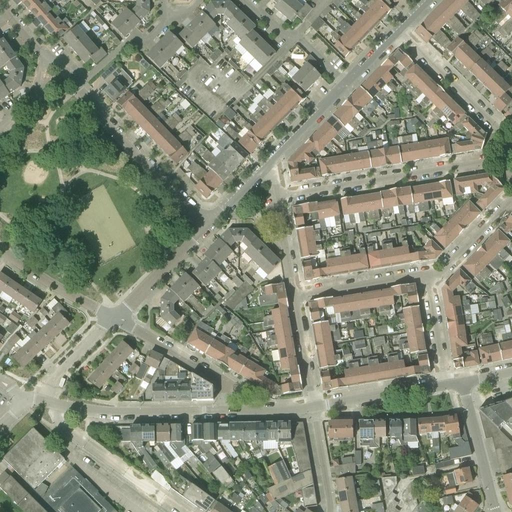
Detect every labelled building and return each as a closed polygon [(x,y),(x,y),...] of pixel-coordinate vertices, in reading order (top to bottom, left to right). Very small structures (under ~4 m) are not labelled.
[(29,10),(40,0),(25,0),(22,3),(29,10)] [(36,17),(48,7),(55,1),(54,0),(48,0),(47,0),(40,0),(29,10),(29,11),(30,11),(36,17)] [(280,0),(278,4),(277,4),(274,7),(283,15),(295,0),(293,0),(280,0)] [(295,0),(283,15),(291,22),(297,15),(302,20),(312,8),(305,3),(302,7),(295,0)] [(340,0),(334,0),(332,2),(339,10),(343,6),(339,2),(340,0)] [(386,15),(371,0),(370,0),(368,3),(365,0),(361,0),(360,2),(362,3),(380,21),(386,15)] [(371,0),(386,15),(387,16),(394,8),(386,0),(371,0)] [(477,19),(457,0),(446,0),(445,2),(456,13),(460,9),(466,15),(466,14),(474,22),(477,19)] [(468,0),(457,0),(477,19),(480,16),(472,8),(473,7),(467,1),(468,0)] [(502,21),(508,15),(511,10),(511,0),(505,0),(500,6),(504,10),(498,16),(498,17),(493,22),(496,25),(501,20),(502,21)] [(202,12),(211,21),(217,15),(221,15),(220,2),(211,3),(202,12)] [(220,2),(221,15),(225,14),(230,20),(239,11),(230,2),(220,2)] [(456,13),(445,2),(438,9),(463,33),(466,30),(458,23),(459,22),(453,16),(456,13)] [(149,3),(136,3),(136,7),(130,13),(140,22),(149,12),(149,3)] [(380,21),(362,3),(358,7),(365,14),(362,17),(373,29),(380,21)] [(43,25),(58,11),(56,9),(52,12),(48,7),(36,17),(43,25)] [(140,22),(130,13),(126,9),(119,17),(132,30),(140,22)] [(463,33),(438,9),(431,16),(442,27),(444,25),(450,30),(451,29),(459,37),(463,33)] [(362,17),(355,10),(351,14),(358,21),(355,24),(366,36),(373,29),(362,17)] [(511,10),(508,15),(511,18),(505,24),(500,29),(504,33),(511,24),(511,10)] [(50,33),(62,22),(58,18),(61,15),(58,11),(43,25),(50,33)] [(239,11),(230,20),(226,24),(234,32),(247,19),(239,11)] [(194,20),(207,33),(215,25),(211,21),(202,12),(194,20)] [(442,27),(431,16),(423,23),(449,48),(453,45),(444,36),(445,36),(439,30),(442,27)] [(132,30),(119,17),(111,25),(124,38),(132,30)] [(325,23),(319,17),(311,26),(317,32),(325,23)] [(366,36),(355,24),(352,28),(345,21),(344,22),(340,18),(337,21),(341,25),(359,43),(366,36)] [(65,19),(62,22),(50,33),(56,40),(68,30),(65,26),(68,23),(65,19)] [(247,19),(234,32),(243,40),(252,30),(255,27),(247,19)] [(187,28),(200,41),(207,33),(194,20),(187,28)] [(449,48),(423,23),(416,31),(428,42),(431,38),(437,44),(438,43),(441,46),(437,51),(442,56),(448,50),(447,50),(449,48)] [(359,43),(341,25),(334,32),(341,38),(341,39),(353,50),(353,49),(359,43)] [(70,47),(84,35),(77,26),(63,38),(70,47)] [(200,41),(187,28),(179,36),(192,49),(200,41)] [(252,30),(243,40),(239,44),(247,51),(260,38),(252,30)] [(341,38),(334,32),(330,35),(337,42),(333,46),(346,58),(353,50),(341,39),(341,38)] [(161,41),(175,54),(182,46),(169,33),(161,41)] [(453,45),(449,48),(447,50),(448,50),(455,58),(476,37),(472,34),(469,37),(463,43),(459,39),(453,45)] [(77,55),(91,43),(84,35),(70,47),(77,55)] [(120,42),(115,37),(112,39),(111,40),(116,46),(120,42)] [(476,37),(455,58),(462,65),(473,53),(470,50),(476,44),(475,43),(479,40),(476,37)] [(0,53),(9,48),(3,38),(0,39),(0,53)] [(260,38),(247,51),(255,58),(267,45),(260,38)] [(175,54),(161,41),(154,48),(167,62),(175,54)] [(91,43),(77,55),(85,63),(91,58),(95,64),(106,54),(101,48),(98,51),(91,43)] [(267,45),(255,58),(262,66),(275,53),(267,45)] [(0,67),(5,64),(15,56),(9,48),(0,53),(0,67)] [(167,62),(154,48),(146,56),(159,69),(167,62)] [(473,53),(462,65),(470,72),(490,51),(487,48),(484,51),(483,51),(477,57),(473,53)] [(213,53),(218,58),(222,53),(218,49),(213,53)] [(408,73),(409,72),(409,73),(416,66),(403,54),(398,50),(394,54),(393,54),(380,67),(387,73),(398,62),(408,73)] [(490,51),(470,72),(477,79),(488,67),(485,64),(491,58),(490,58),(493,54),(490,51)] [(218,58),(213,53),(209,58),(214,62),(218,58)] [(300,71),(313,84),(321,76),(314,69),(319,64),(309,54),(304,60),(307,63),(300,71)] [(10,75),(21,77),(23,68),(15,56),(5,64),(10,72),(10,75)] [(488,67),(477,79),(484,86),(504,65),(501,62),(498,65),(497,64),(491,71),(488,67)] [(411,83),(423,72),(416,65),(416,66),(409,73),(409,72),(408,73),(404,77),(408,80),(402,87),(405,90),(411,83)] [(504,65),(484,86),(491,93),(502,81),(499,78),(505,72),(504,71),(508,68),(504,65)] [(277,70),(274,67),(267,74),(270,76),(277,70)] [(386,84),(386,85),(393,91),(396,88),(389,82),(392,78),(393,79),(387,73),(380,67),(379,68),(380,68),(375,73),(386,84)] [(120,70),(118,68),(104,82),(109,86),(103,92),(113,102),(127,88),(132,83),(131,82),(133,81),(121,69),(120,70)] [(313,84),(300,71),(292,79),(305,92),(313,84)] [(412,97),(430,79),(423,72),(411,83),(405,90),(409,94),(412,97)] [(367,81),(385,99),(389,95),(382,88),(386,85),(386,84),(375,73),(367,81)] [(2,83),(10,94),(19,87),(21,77),(10,75),(9,78),(2,83)] [(419,103),(437,85),(430,79),(412,97),(415,100),(419,103)] [(498,100),(511,85),(511,79),(506,85),(502,81),(491,93),(498,100)] [(0,99),(0,100),(10,94),(2,83),(0,80),(0,99)] [(360,88),(372,99),(375,96),(382,102),(385,99),(367,81),(360,88)] [(280,87),(298,105),(299,105),(306,97),(294,86),(290,90),(283,83),(280,87)] [(117,104),(125,112),(150,88),(147,85),(143,89),(139,92),(135,87),(130,93),(129,92),(117,104)] [(433,105),(444,93),(445,93),(437,85),(419,103),(423,108),(430,101),(433,105)] [(511,93),(511,85),(498,100),(492,106),(500,113),(511,102),(508,98),(511,93)] [(298,105),(280,87),(276,92),(275,91),(273,93),(292,111),(298,105)] [(150,88),(125,112),(132,119),(144,108),(140,104),(146,99),(153,91),(150,88)] [(353,95),(371,113),(375,109),(368,103),(372,99),(360,88),(353,95)] [(292,111),(273,93),(270,97),(267,101),(285,118),(292,111)] [(434,118),(451,100),(444,93),(433,105),(436,108),(430,114),(434,118)] [(346,102),(358,113),(361,110),(368,117),(371,113),(353,95),(346,102)] [(285,118),(267,101),(264,98),(257,106),(264,112),(278,126),(285,118)] [(144,108),(132,119),(139,126),(165,102),(161,99),(157,103),(156,103),(153,106),(152,106),(147,111),(144,108)] [(168,99),(165,102),(139,126),(146,134),(158,122),(154,119),(160,113),(163,110),(164,110),(171,103),(168,99)] [(447,118),(458,107),(451,100),(434,118),(437,121),(443,115),(447,118)] [(339,109),(358,127),(361,124),(354,117),(358,113),(346,102),(339,109)] [(454,125),(465,115),(466,114),(458,107),(447,118),(451,122),(454,125)] [(231,121),(236,115),(229,108),(224,114),(231,121)] [(332,117),(344,128),(348,124),(354,131),(358,127),(339,109),(332,117)] [(278,126),(264,112),(259,117),(255,112),(252,114),(271,133),(278,126)] [(158,122),(146,134),(153,141),(178,117),(175,113),(171,117),(167,121),(166,120),(161,126),(158,122)] [(271,133),(252,114),(249,118),(256,124),(252,128),(264,140),(265,140),(264,139),(271,133)] [(454,125),(457,128),(460,131),(464,127),(472,135),(479,129),(465,115),(454,125)] [(178,117),(153,141),(160,148),(172,137),(168,133),(174,128),(174,127),(181,120),(178,117)] [(325,124),(337,135),(340,132),(344,128),(332,117),(325,124)] [(221,129),(225,126),(219,120),(216,124),(221,129)] [(434,124),(430,121),(426,126),(429,129),(431,127),(434,131),(437,129),(433,125),(434,124)] [(264,140),(252,128),(245,122),(242,125),(249,131),(245,135),(258,147),(264,140)] [(318,131),(330,142),(334,138),(337,135),(325,124),(318,131)] [(172,137),(160,148),(167,155),(192,131),(194,130),(191,126),(181,135),(175,140),(172,137)] [(258,147),(245,135),(242,139),(236,133),(236,134),(228,127),(225,130),(229,134),(250,155),(258,147)] [(470,141),(471,151),(474,151),(481,150),(481,151),(482,151),(487,135),(486,135),(480,130),(479,129),(472,135),(470,141)] [(192,131),(167,155),(175,163),(177,163),(179,162),(178,160),(186,152),(182,148),(188,142),(191,138),(195,134),(192,131)] [(312,138),(323,149),(330,142),(318,131),(312,138)] [(226,145),(223,149),(240,165),(248,156),(225,133),(224,134),(220,139),(226,145)] [(407,137),(411,162),(421,160),(418,144),(413,145),(412,136),(407,137)] [(399,148),(402,164),(411,162),(407,137),(402,138),(403,147),(399,148)] [(301,148),(308,155),(311,152),(316,157),(319,153),(319,154),(324,150),(323,149),(312,138),(301,148)] [(389,149),(392,166),(402,164),(399,148),(397,139),(392,140),(394,148),(389,149)] [(437,141),(440,157),(451,156),(448,139),(437,141)] [(376,142),(378,151),(381,167),(381,168),(392,166),(389,149),(384,150),(382,141),(376,142)] [(428,143),(431,158),(440,157),(437,141),(428,143)] [(471,151),(470,141),(451,144),(453,155),(471,151)] [(240,165),(223,149),(222,149),(216,143),(214,146),(222,154),(216,159),(231,174),(240,165)] [(368,153),(371,168),(371,169),(381,167),(378,151),(374,152),(372,143),(367,144),(368,153)] [(418,144),(421,160),(431,158),(428,143),(418,144)] [(197,154),(204,147),(201,144),(194,151),(197,154)] [(291,158),(297,164),(300,163),(304,159),(310,164),(313,160),(308,155),(301,148),(291,158)] [(231,174),(216,159),(208,152),(202,158),(208,164),(209,163),(211,165),(208,168),(223,182),(231,174)] [(359,154),(361,170),(371,168),(368,153),(364,154),(359,154)] [(349,156),(352,171),(361,170),(359,154),(354,155),(349,156)] [(339,157),(342,173),(352,171),(349,156),(344,157),(339,157)] [(330,159),(332,175),(342,173),(339,157),(335,158),(330,159)] [(297,164),(291,158),(287,162),(288,166),(287,166),(289,179),(290,179),(291,183),(320,178),(318,168),(298,172),(297,164)] [(333,175),(332,175),(330,159),(319,161),(322,177),(333,175)] [(223,182),(208,168),(207,167),(204,171),(202,169),(202,170),(198,166),(194,162),(191,165),(215,190),(223,182)] [(215,190),(191,165),(190,164),(187,167),(192,172),(195,176),(200,181),(196,186),(204,193),(203,196),(204,197),(207,197),(208,197),(215,190)] [(491,189),(498,196),(504,190),(501,187),(502,186),(492,177),(489,175),(484,176),(485,183),(491,189)] [(485,183),(484,176),(469,178),(471,188),(472,194),(478,193),(477,187),(482,186),(485,183)] [(471,188),(469,178),(454,181),(457,197),(464,196),(462,189),(471,188)] [(440,183),(442,200),(448,199),(452,198),(450,182),(440,183)] [(430,186),(432,201),(442,200),(440,183),(439,183),(439,184),(430,186)] [(420,187),(424,212),(429,211),(427,202),(432,201),(430,186),(420,187)] [(410,189),(413,205),(418,204),(420,212),(424,212),(420,187),(410,189)] [(400,190),(403,206),(409,205),(411,214),(414,213),(413,205),(410,189),(410,188),(400,190)] [(403,206),(400,190),(400,189),(390,191),(390,192),(393,208),(399,207),(400,216),(404,215),(403,206)] [(498,196),(491,189),(476,204),(483,210),(498,196)] [(380,193),(380,194),(383,210),(384,219),(388,218),(387,209),(393,208),(390,192),(380,193)] [(371,196),(375,220),(379,220),(377,211),(383,210),(380,194),(371,196)] [(361,197),(364,213),(369,212),(370,221),(375,220),(371,196),(361,197)] [(354,215),(360,214),(361,223),(365,222),(364,213),(361,197),(351,199),(354,215)] [(354,215),(351,199),(351,198),(341,200),(344,217),(350,216),(351,224),(356,224),(354,215)] [(326,203),(329,219),(334,218),(335,227),(340,226),(336,201),(326,203)] [(469,202),(462,210),(473,221),(480,214),(469,202)] [(305,229),(302,215),(313,214),(318,213),(317,205),(317,203),(299,206),(299,207),(292,208),(293,215),(295,230),(296,230),(296,231),(305,229)] [(317,205),(318,213),(319,220),(320,229),(326,228),(324,219),(329,219),(326,203),(317,205)] [(473,221),(462,210),(455,217),(467,228),(466,228),(473,221)] [(467,228),(455,217),(448,224),(460,236),(467,228)] [(511,230),(511,219),(510,218),(505,223),(505,224),(500,229),(506,236),(511,230)] [(460,236),(448,224),(441,231),(452,242),(459,235),(459,236),(460,236)] [(298,240),(323,235),(322,231),(312,233),(312,228),(305,229),(296,231),(298,240)] [(239,243),(239,230),(229,230),(220,240),(229,249),(235,243),(239,243)] [(248,249),(257,240),(248,230),(239,230),(239,243),(242,243),(248,249)] [(452,242),(441,231),(434,238),(445,249),(452,242)] [(498,231),(491,238),(502,249),(509,242),(498,231)] [(323,240),(323,235),(298,240),(300,250),(315,248),(315,247),(314,242),(323,240)] [(502,249),(491,238),(484,245),(495,257),(495,256),(502,249)] [(410,263),(407,248),(406,239),(400,240),(402,249),(397,249),(400,265),(410,263)] [(233,253),(229,249),(220,240),(212,247),(226,260),(233,253)] [(252,261),(265,248),(257,240),(248,249),(244,253),(252,261)] [(400,265),(397,249),(393,250),(391,241),(386,242),(391,267),(400,265)] [(424,249),(425,253),(426,262),(428,262),(428,261),(435,260),(442,252),(431,241),(424,249)] [(378,253),(381,268),(391,267),(386,242),(381,243),(383,252),(378,253)] [(381,268),(378,253),(373,254),(371,245),(366,246),(370,270),(381,268)] [(477,252),(488,264),(495,270),(502,263),(495,256),(495,257),(484,245),(477,252)] [(300,250),(301,260),(310,258),(310,259),(317,257),(316,253),(325,251),(324,246),(315,247),(315,248),(300,250)] [(360,256),(355,257),(358,272),(368,271),(363,246),(359,247),(360,256)] [(226,260),(212,247),(204,256),(207,259),(217,269),(218,268),(226,260)] [(407,248),(410,263),(410,265),(426,262),(425,253),(414,255),(412,247),(407,248)] [(259,268),(272,255),(265,248),(252,261),(248,265),(256,272),(259,268)] [(348,274),(344,249),(339,250),(341,259),(336,260),(338,276),(348,274)] [(358,272),(355,257),(351,257),(349,249),(344,249),(348,274),(358,272)] [(488,264),(477,252),(476,253),(477,253),(470,260),(488,277),(491,274),(485,268),(488,264)] [(281,263),(272,255),(259,268),(268,276),(281,263)] [(310,258),(301,260),(303,276),(304,276),(305,282),(311,281),(317,280),(316,272),(312,272),(310,259),(310,258)] [(217,269),(207,259),(200,266),(214,279),(221,271),(218,268),(217,269)] [(338,276),(336,260),(326,261),(327,270),(329,278),(329,277),(338,276)] [(488,277),(470,260),(463,267),(474,278),(478,274),(484,281),(488,277)] [(214,279),(200,266),(192,274),(205,287),(214,279)] [(329,278),(327,270),(316,272),(317,280),(329,278)] [(460,271),(453,278),(460,284),(459,285),(470,295),(474,291),(467,285),(471,281),(460,271)] [(0,290),(2,292),(10,281),(0,274),(0,290)] [(186,274),(178,282),(191,295),(199,287),(186,274)] [(453,298),(452,292),(459,285),(460,284),(453,278),(449,282),(448,281),(441,289),(441,290),(443,300),(453,298)] [(10,281),(2,292),(12,299),(20,288),(10,281)] [(191,295),(178,282),(170,290),(179,299),(183,303),(191,295)] [(279,309),(287,308),(288,308),(285,290),(284,290),(283,283),(277,285),(277,284),(261,287),(263,296),(276,294),(279,309)] [(502,294),(500,289),(498,284),(493,286),(488,292),(490,294),(496,291),(498,295),(502,294)] [(409,286),(403,287),(404,296),(407,295),(409,309),(418,307),(419,307),(416,291),(416,292),(414,285),(409,286)] [(404,296),(403,287),(390,289),(391,289),(392,298),(393,298),(404,296)] [(20,288),(12,299),(23,306),(30,295),(20,288)] [(392,298),(391,289),(381,291),(385,315),(390,314),(389,306),(394,305),(393,298),(392,298)] [(179,299),(170,290),(161,299),(161,309),(174,308),(174,304),(179,299)] [(385,315),(381,291),(371,293),(374,308),(379,307),(380,316),(385,315)] [(374,308),(371,293),(361,294),(365,318),(370,317),(369,309),(374,308)] [(222,305),(226,301),(224,298),(223,299),(217,294),(214,297),(222,305)] [(365,318),(361,294),(351,296),(355,320),(365,318)] [(30,295),(23,306),(33,313),(41,302),(30,295)] [(355,320),(351,296),(342,298),(346,321),(355,320)] [(445,310),(469,306),(468,301),(460,302),(459,297),(453,298),(443,300),(445,310)] [(320,300),(321,309),(332,307),(333,315),(335,314),(332,299),(332,298),(320,300)] [(346,321),(342,298),(332,299),(335,314),(340,314),(341,322),(346,321)] [(505,309),(511,306),(507,298),(501,300),(505,309)] [(321,324),(320,324),(318,310),(321,309),(320,300),(314,301),(314,302),(308,303),(309,309),(311,326),(312,325),(321,324)] [(57,315),(50,323),(59,333),(69,324),(65,320),(69,316),(58,304),(52,309),(57,315)] [(446,320),(471,316),(469,306),(445,310),(446,320)] [(418,307),(409,309),(402,310),(403,315),(394,316),(395,321),(420,317),(418,307)] [(44,317),(47,313),(42,308),(39,312),(44,317)] [(174,308),(161,309),(161,318),(171,327),(180,318),(174,312),(174,308)] [(287,308),(279,309),(279,310),(271,311),(272,315),(263,317),(264,322),(288,317),(287,308)] [(8,318),(13,321),(17,314),(13,311),(8,318)] [(194,322),(198,318),(194,313),(190,318),(194,322)] [(17,314),(13,321),(17,324),(22,318),(17,314)] [(471,316),(446,320),(448,330),(464,327),(472,326),(471,316)] [(33,317),(30,320),(35,326),(39,322),(33,317)] [(230,322),(233,326),(239,321),(236,317),(230,322)] [(288,317),(264,322),(265,327),(274,325),(275,331),(290,329),(288,317)] [(420,317),(395,321),(396,326),(405,324),(406,330),(422,328),(422,325),(421,325),(420,317)] [(18,328),(7,319),(2,325),(8,329),(6,331),(11,335),(18,328)] [(35,326),(30,320),(26,324),(31,329),(35,326)] [(195,326),(187,321),(182,329),(190,334),(195,326)] [(239,321),(233,326),(237,330),(243,324),(239,321)] [(196,349),(209,328),(205,325),(200,322),(197,327),(202,330),(201,333),(196,330),(187,344),(196,349)] [(321,324),(312,325),(314,334),(339,330),(338,325),(329,327),(328,322),(320,324),(321,324)] [(59,333),(50,323),(41,332),(50,342),(59,333)] [(378,335),(388,333),(387,326),(377,327),(378,335)] [(464,327),(448,330),(450,340),(466,337),(464,327)] [(205,355),(214,341),(209,338),(214,330),(209,328),(196,349),(205,355)] [(266,337),(267,342),(292,338),(290,329),(275,331),(265,333),(266,337)] [(339,330),(314,334),(315,344),(314,344),(315,346),(315,349),(324,348),(323,344),(331,343),(341,341),(340,335),(339,330)] [(50,342),(41,332),(37,335),(33,331),(27,337),(31,341),(41,350),(50,342)] [(399,345),(424,341),(422,333),(423,333),(423,331),(397,336),(399,345)] [(218,333),(214,341),(205,355),(214,359),(226,338),(218,333)] [(502,361),(498,346),(495,346),(491,333),(486,334),(493,363),(502,361)] [(15,334),(11,338),(17,343),(19,345),(22,342),(15,334)] [(257,334),(251,335),(258,346),(263,343),(257,334)] [(493,363),(486,334),(481,335),(484,349),(479,350),(483,365),(493,363)] [(511,359),(506,335),(502,336),(504,344),(498,346),(502,361),(511,359)] [(466,337),(450,340),(451,348),(460,347),(467,346),(466,337)] [(13,347),(17,343),(11,338),(8,341),(13,347)] [(222,364),(231,351),(227,348),(231,341),(226,338),(214,359),(222,364)] [(292,338),(267,342),(268,347),(277,345),(278,350),(294,347),(292,338)] [(6,356),(13,347),(8,341),(0,352),(6,356)] [(41,350),(31,341),(23,349),(32,359),(41,350)] [(424,341),(399,345),(400,351),(409,349),(410,354),(416,353),(416,352),(426,351),(424,341)] [(114,352),(124,362),(133,352),(123,343),(114,352)] [(318,359),(343,355),(342,350),(333,351),(332,347),(331,343),(323,344),(324,348),(315,349),(316,352),(316,351),(318,359)] [(231,369),(244,348),(240,346),(235,353),(231,351),(222,364),(231,369)] [(294,347),(278,350),(280,359),(295,357),(294,347)] [(460,347),(451,348),(453,359),(457,358),(457,354),(461,354),(461,352),(460,347)] [(239,374),(248,361),(244,358),(248,351),(244,348),(231,369),(239,374)] [(32,359),(23,349),(13,358),(23,368),(32,359)] [(404,368),(406,378),(406,379),(423,376),(423,375),(430,374),(429,368),(426,351),(416,352),(416,353),(418,366),(405,368),(404,368)] [(457,358),(453,359),(453,361),(454,369),(456,370),(464,369),(463,368),(469,367),(467,359),(469,358),(468,353),(468,351),(461,352),(461,354),(457,354),(457,358)] [(124,362),(114,352),(106,361),(116,371),(124,362)] [(157,368),(162,357),(150,352),(144,364),(156,369),(157,368)] [(467,359),(469,367),(479,366),(477,352),(468,353),(469,358),(467,359)] [(392,354),(396,379),(406,378),(404,368),(405,368),(403,361),(398,362),(397,353),(392,354)] [(383,364),(386,381),(396,379),(392,354),(387,354),(388,364),(383,364)] [(319,370),(328,368),(335,366),(335,361),(343,360),(343,355),(318,359),(319,370)] [(134,364),(130,368),(135,372),(139,369),(144,359),(139,356),(135,365),(134,364)] [(372,357),(376,383),(386,381),(383,364),(378,365),(377,356),(372,357)] [(165,371),(170,361),(162,357),(157,368),(165,371)] [(289,368),(297,367),(295,357),(280,359),(281,370),(289,368)] [(362,360),(367,384),(376,383),(372,357),(367,358),(367,359),(362,360)] [(352,360),(357,386),(367,384),(362,360),(362,358),(352,360)] [(345,379),(347,388),(357,386),(352,360),(347,361),(349,370),(344,371),(345,379)] [(116,371),(106,361),(97,370),(107,380),(116,371)] [(178,376),(177,366),(170,361),(165,371),(165,376),(165,383),(166,401),(171,401),(172,402),(176,402),(177,401),(179,401),(178,376)] [(248,380),(256,366),(248,361),(239,374),(248,380)] [(177,366),(178,376),(179,401),(184,401),(185,402),(189,402),(190,401),(191,401),(191,375),(190,375),(190,373),(177,366)] [(261,376),(262,377),(265,371),(256,366),(248,380),(256,384),(261,376)] [(278,386),(279,395),(295,393),(295,392),(302,391),(301,384),(298,367),(297,367),(289,368),(292,384),(278,386)] [(135,372),(130,368),(127,371),(132,376),(135,372)] [(330,392),(335,391),(347,389),(347,388),(345,379),(333,381),(331,381),(328,368),(319,370),(321,383),(321,386),(322,386),(323,392),(330,391),(330,392)] [(107,380),(97,370),(88,380),(98,389),(107,380)] [(141,381),(144,374),(139,371),(135,378),(141,381)] [(262,377),(261,376),(256,384),(276,396),(279,395),(278,386),(265,379),(269,373),(265,371),(262,377)] [(149,385),(153,378),(148,375),(144,382),(149,385)] [(191,375),(191,401),(213,401),(212,387),(192,375),(191,375)] [(165,383),(165,376),(159,376),(159,385),(152,385),(152,402),(154,402),(155,402),(159,402),(159,401),(166,401),(165,383)] [(117,382),(114,385),(119,390),(123,387),(117,382)] [(119,390),(114,385),(110,389),(116,394),(119,390)] [(511,399),(503,402),(511,411),(511,399)] [(489,407),(503,423),(511,430),(511,411),(503,402),(489,407)] [(503,423),(489,407),(479,411),(480,412),(497,429),(503,423)] [(497,429),(480,412),(479,413),(483,426),(489,424),(493,437),(502,434),(497,429)] [(444,418),(446,431),(447,435),(452,435),(453,440),(459,447),(449,449),(451,460),(471,455),(461,415),(444,418)] [(431,419),(432,432),(446,431),(444,418),(431,419)] [(432,432),(431,419),(417,420),(418,434),(432,432)] [(385,421),(373,422),(373,440),(380,440),(379,437),(386,437),(385,421)] [(396,437),(396,440),(402,440),(402,439),(401,421),(389,421),(390,437),(396,437)] [(404,442),(406,443),(418,443),(418,440),(416,436),(415,421),(403,421),(404,442)] [(352,422),(329,423),(329,439),(338,439),(338,441),(342,441),(342,439),(352,439),(352,422)] [(374,443),(373,440),(373,422),(359,422),(360,446),(369,446),(369,448),(377,448),(374,443)] [(260,453),(261,456),(267,454),(262,444),(262,441),(267,441),(266,423),(256,424),(255,444),(260,453)] [(278,423),(266,423),(267,441),(275,441),(275,443),(278,443),(278,423)] [(278,423),(278,443),(290,442),(290,437),(290,431),(290,423),(278,423)] [(290,423),(290,431),(304,429),(303,423),(290,423)] [(229,444),(229,441),(229,424),(217,425),(217,440),(225,440),(225,443),(223,444),(233,458),(237,456),(229,444)] [(229,424),(229,441),(236,441),(241,452),(246,449),(243,444),(242,442),(242,424),(229,424)] [(242,424),(242,442),(243,444),(251,444),(256,455),(258,459),(262,457),(261,456),(260,453),(255,444),(256,424),(242,424)] [(486,438),(493,437),(489,424),(483,426),(486,438)] [(170,445),(179,456),(184,462),(189,459),(193,455),(187,448),(183,452),(180,449),(179,450),(176,446),(176,442),(182,442),(182,425),(169,426),(170,442),(170,445)] [(203,445),(203,425),(191,425),(191,441),(198,440),(198,445),(197,448),(202,454),(205,454),(206,455),(199,461),(209,473),(219,465),(212,456),(203,445)] [(215,425),(203,425),(203,445),(212,456),(216,453),(209,445),(209,441),(215,441),(215,425)] [(143,447),(143,426),(131,427),(131,430),(121,430),(121,442),(131,442),(131,443),(151,472),(151,471),(152,472),(146,476),(150,479),(156,471),(157,470),(156,469),(158,467),(148,454),(143,447)] [(154,426),(143,426),(143,447),(148,454),(151,454),(151,447),(149,447),(149,442),(155,442),(154,426)] [(179,456),(170,445),(170,442),(169,426),(157,426),(157,446),(159,449),(160,450),(170,462),(170,463),(179,456)] [(116,511),(72,467),(40,500),(33,492),(65,460),(33,428),(3,459),(16,472),(0,487),(0,488),(7,496),(23,511),(116,511)] [(290,431),(290,437),(305,435),(304,429),(290,431)] [(494,443),(508,439),(502,434),(493,437),(494,443)] [(290,437),(290,442),(291,443),(306,441),(305,435),(290,437)] [(496,449),(511,444),(511,443),(508,439),(494,443),(496,449)] [(306,441),(291,443),(293,449),(307,447),(306,441)] [(510,452),(511,457),(511,458),(511,444),(496,449),(497,455),(510,452)] [(307,447),(293,449),(294,455),(308,453),(307,447)] [(267,454),(261,456),(262,457),(275,486),(291,478),(278,449),(267,454)] [(170,462),(160,450),(155,454),(165,467),(170,462)] [(499,461),(511,457),(510,452),(497,455),(499,461)] [(511,458),(511,457),(499,461),(500,466),(511,463),(511,458)] [(309,459),(296,461),(298,467),(310,465),(309,459)] [(355,465),(355,463),(352,464),(343,465),(339,466),(334,467),(336,477),(355,473),(355,465)] [(511,463),(500,466),(502,474),(511,471),(511,463)] [(310,465),(298,467),(300,474),(307,471),(311,470),(310,465)] [(411,476),(424,474),(423,466),(410,468),(411,476)] [(225,488),(233,482),(221,467),(212,474),(225,488)] [(446,496),(456,493),(455,487),(473,482),(469,468),(447,474),(450,487),(445,488),(446,496)] [(7,469),(0,475),(0,479),(1,481),(10,473),(7,469)] [(299,475),(300,483),(312,477),(311,470),(307,471),(300,474),(299,475)] [(150,479),(154,482),(160,474),(156,471),(150,479)] [(248,471),(243,474),(247,481),(252,478),(248,471)] [(158,485),(164,477),(160,474),(154,482),(158,485)] [(280,499),(301,490),(300,483),(299,475),(291,478),(275,486),(268,489),(270,493),(274,502),(280,499)] [(511,475),(502,479),(509,505),(511,503),(511,475)] [(202,511),(206,511),(214,501),(180,476),(171,489),(202,511)] [(162,487),(166,482),(168,480),(164,477),(158,485),(162,487)] [(300,483),(301,490),(313,484),(312,477),(300,483)] [(336,481),(338,492),(354,489),(352,478),(336,481)] [(382,479),(386,502),(392,492),(397,486),(396,478),(382,479)] [(171,489),(166,482),(162,487),(168,492),(171,489)] [(408,499),(415,491),(413,483),(404,496),(408,499)] [(301,490),(302,496),(315,493),(314,487),(301,490)] [(354,489),(338,492),(340,504),(356,501),(354,489)] [(410,506),(417,498),(415,491),(408,499),(405,503),(410,506)] [(388,510),(394,500),(397,496),(392,492),(386,502),(388,510)] [(230,500),(234,503),(238,496),(234,493),(230,500)] [(274,502),(270,493),(265,495),(270,503),(274,502)] [(315,493),(302,496),(303,502),(316,500),(315,493)] [(269,502),(263,494),(258,498),(259,500),(260,499),(264,505),(269,502)] [(465,497),(458,506),(466,511),(474,511),(478,506),(471,501),(472,499),(467,495),(465,497)] [(242,499),(238,496),(234,503),(238,505),(242,499)] [(417,498),(410,506),(407,510),(410,511),(413,511),(419,505),(417,498)] [(280,499),(274,502),(279,505),(285,509),(288,505),(280,499)] [(316,500),(303,502),(304,509),(317,506),(316,500)] [(394,500),(388,510),(388,511),(393,511),(396,508),(399,503),(394,500)] [(341,511),(357,511),(356,501),(340,504),(341,511)] [(274,502),(270,503),(272,507),(268,511),(269,511),(273,511),(279,505),(274,502)]
